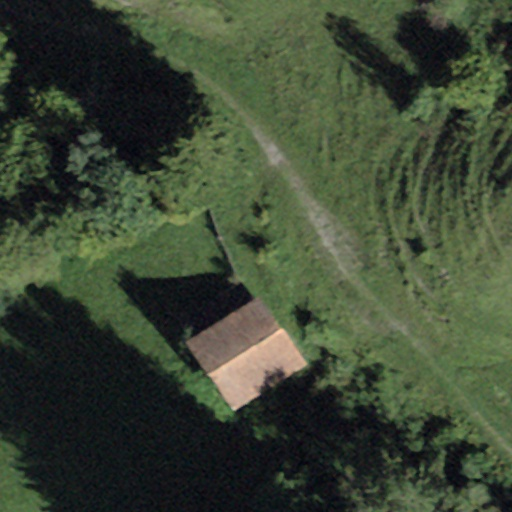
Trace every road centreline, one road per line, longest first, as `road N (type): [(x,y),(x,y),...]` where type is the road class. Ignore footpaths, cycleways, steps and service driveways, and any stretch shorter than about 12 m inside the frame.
road 1 (track): [(511,457),(382,305),(248,118),(170,47),(0,2)]
road 2 (primary): [(363,0),(511,106)]
